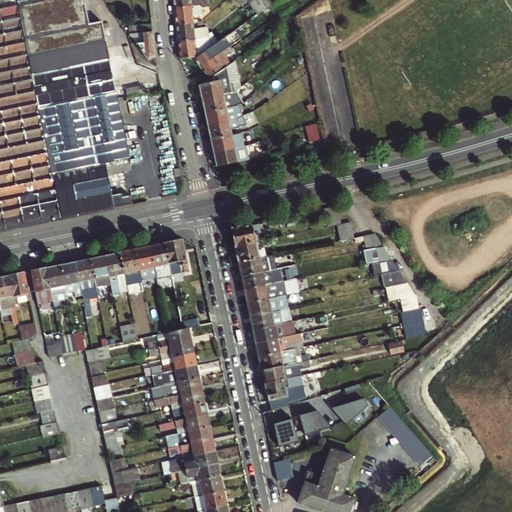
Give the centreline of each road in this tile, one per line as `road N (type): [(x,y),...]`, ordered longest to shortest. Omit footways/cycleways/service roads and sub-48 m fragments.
road 1 (tertiary): [(200,208),(511,135)]
road 2 (residential): [(200,208),(267,511)]
road 3 (residential): [(162,0),(200,208)]
road 4 (tertiary): [(0,249),(200,208)]
